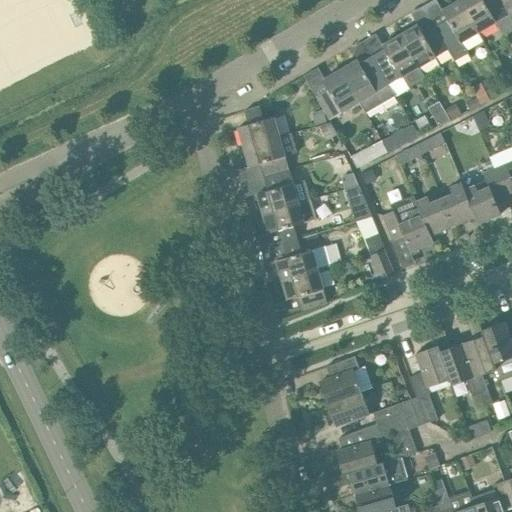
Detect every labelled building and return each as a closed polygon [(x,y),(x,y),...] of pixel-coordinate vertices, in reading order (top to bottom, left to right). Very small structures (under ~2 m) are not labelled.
[(484,41),(479,32),(460,0),(442,10),(449,22),(446,25),(444,22),(436,27),(435,27),(448,50),(449,49),(455,61),(468,54),(466,51),(484,41)] [(460,0),(479,32),(496,22),(503,33),(511,28),(511,20),(500,0),(487,0),(485,2),(483,0),(460,0)] [(511,0),(500,0),(511,20),(511,0)] [(400,35),(405,44),(419,67),(448,50),(435,27),(427,32),(428,35),(425,37),(418,25),(400,35)] [(405,44),(400,35),(383,45),(390,57),(386,59),(385,57),(376,62),(389,84),(402,76),(409,87),(425,78),(419,67),(405,44)] [(341,70),(359,101),(389,84),(376,62),(367,67),(369,70),(365,72),(358,60),(341,70)] [(329,119),(359,101),(341,70),(323,80),(330,92),(327,94),(325,92),(316,97),(329,119)] [(483,86),(474,90),(477,96),(481,104),(490,100),(483,86)] [(477,96),(466,102),(470,110),(481,104),(477,96)] [(439,126),(450,120),(439,102),(429,108),(439,126)] [(238,127),(244,147),(280,137),(274,117),(264,120),(260,106),(245,111),(248,120),(251,119),(252,123),(238,127)] [(323,110),(312,113),(315,125),(326,122),(323,110)] [(484,111),(473,116),(479,130),(490,125),(484,111)] [(338,134),(331,122),(319,126),(328,140),(338,134)] [(419,136),(413,124),(398,132),(403,143),(419,136)] [(440,133),(423,141),(418,144),(423,153),(434,148),(445,142),(440,133)] [(264,177),(289,169),(280,137),(244,147),(250,166),(263,163),(264,167),(261,168),(264,177)] [(388,151),(382,140),(350,156),(357,167),(388,151)] [(423,153),(418,144),(407,149),(397,155),(402,164),(412,159),(423,153)] [(343,155),(331,158),(333,165),(345,162),(343,155)] [(511,161),(506,164),(494,169),(505,195),(511,191),(511,161)] [(263,213),(299,203),(289,169),(264,177),(267,187),(270,186),(271,190),(258,194),(263,213)] [(371,169),(361,174),(366,184),(376,179),(371,169)] [(505,195),(494,169),(483,173),(486,181),(465,189),(462,183),(461,183),(478,224),(501,214),(495,199),(505,195)] [(353,173),(342,176),(345,189),(359,185),(353,173)] [(478,224),(461,183),(450,187),(453,194),(442,199),(453,225),(475,217),(478,224)] [(430,235),(417,201),(414,196),(403,201),(408,213),(397,217),(394,210),(383,215),(386,223),(393,241),(404,237),(411,252),(434,243),(430,235)] [(431,235),(453,225),(442,199),(431,203),(428,196),(417,201),(434,243),(434,242),(431,235)] [(310,199),(299,203),(263,213),(269,233),(282,229),(283,233),(281,234),(283,243),(298,239),(294,225),(305,222),(316,219),(310,199)] [(353,223),(357,222),(371,218),(367,209),(351,214),(353,223)] [(370,254),(385,249),(371,218),(357,222),(364,240),(370,254)] [(313,251),(312,249),(302,252),(298,239),(283,243),(286,253),(289,252),(290,256),(277,260),(282,280),(318,269),(330,266),(325,248),(313,251)] [(396,275),(385,249),(370,256),(381,281),(396,275)] [(318,269),(282,280),(288,299),(301,295),(302,300),(300,300),(302,310),(328,303),(318,269)] [(511,340),(511,341),(504,322),(482,330),(496,369),(497,369),(501,380),(511,376),(511,340)] [(483,336),(462,343),(480,395),(484,406),(493,403),(483,374),(496,369),(482,330),(481,330),(483,336)] [(439,345),(438,346),(452,385),(466,380),(472,398),(480,395),(462,343),(441,351),(439,345)] [(451,385),(452,385),(438,346),(416,353),(423,373),(410,377),(426,424),(438,419),(427,388),(449,380),(451,385)] [(320,382),(328,404),(361,392),(373,388),(365,366),(360,368),(355,356),(326,367),(330,378),(320,382)] [(361,392),(328,404),(336,426),(369,414),(361,392)] [(399,403),(403,415),(408,427),(409,430),(410,429),(421,425),(411,399),(399,403)] [(403,415),(399,403),(374,413),(378,425),(369,428),(378,425),(403,415)] [(337,451),(343,474),(402,457),(402,456),(378,463),(372,442),(382,437),(392,433),(408,427),(403,415),(378,425),(369,428),(339,439),(342,450),(337,451)] [(472,425),(467,427),(471,438),(471,439),(483,434),(481,429),(472,425)] [(408,427),(392,433),(395,443),(413,437),(410,429),(409,430),(408,427)] [(435,453),(424,457),(429,470),(440,466),(435,453)] [(349,473),(355,494),(392,483),(408,479),(402,457),(343,474),(343,475),(349,473)] [(460,460),(462,466),(473,463),(470,457),(460,460)] [(0,511),(17,511),(36,506),(25,474),(0,483),(0,511)] [(392,483),(355,494),(360,511),(380,511),(381,511),(411,511),(409,503),(397,507),(390,484),(408,479),(392,483)] [(494,488),(472,496),(477,511),(502,511),(503,511),(511,507),(511,501),(505,481),(493,485),(494,488)] [(477,511),(472,496),(470,490),(449,498),(445,487),(433,491),(438,505),(440,511),(477,511)]
